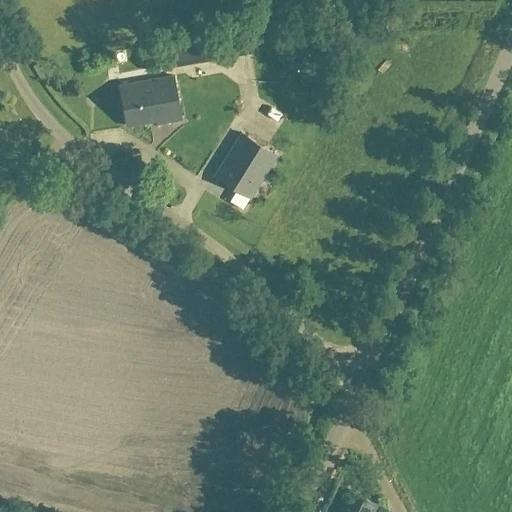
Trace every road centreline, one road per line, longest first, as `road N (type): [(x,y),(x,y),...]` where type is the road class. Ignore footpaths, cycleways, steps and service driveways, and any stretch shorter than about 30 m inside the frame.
road 1 (residential): [(357,385),(261,289),(88,167),(42,123),(0,52)]
road 2 (residential): [(357,385),(511,42)]
